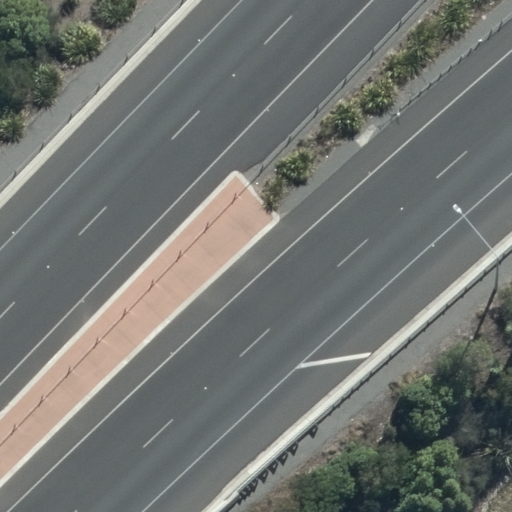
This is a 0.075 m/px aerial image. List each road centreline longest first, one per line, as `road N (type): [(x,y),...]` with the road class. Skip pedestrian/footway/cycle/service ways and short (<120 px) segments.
road 1 (motorway): [(511,114),(168,417),(74,511)]
road 2 (motorway): [(0,317),(308,0)]
